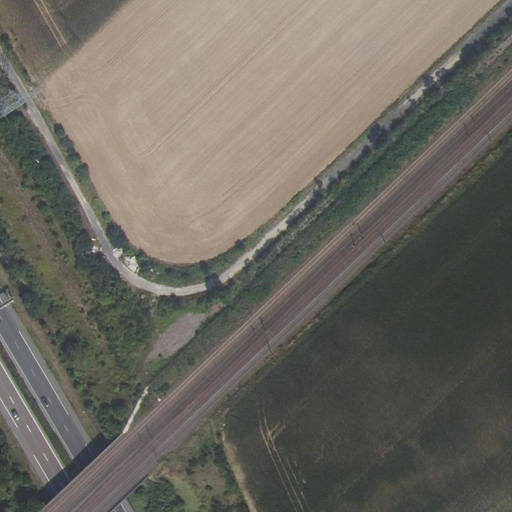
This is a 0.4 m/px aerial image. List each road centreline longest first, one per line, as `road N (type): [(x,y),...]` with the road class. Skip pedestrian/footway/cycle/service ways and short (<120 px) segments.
road 1 (track): [(0,53),(119,263),(138,282),(181,292),(224,277),(258,248),(511,1)]
road 2 (trunk): [(115,511),(0,315)]
road 3 (trunk): [(0,382),(77,511)]
